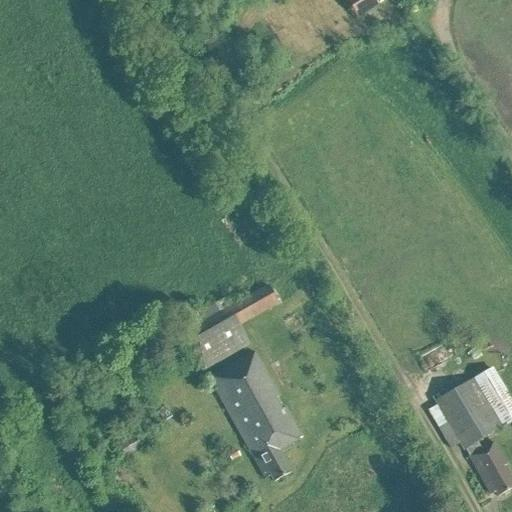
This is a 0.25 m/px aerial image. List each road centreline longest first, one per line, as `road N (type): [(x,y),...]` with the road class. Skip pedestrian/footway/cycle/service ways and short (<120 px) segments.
road 1 (track): [(339,282),(472,511)]
road 2 (unclassified): [(511,171),(426,28),(428,0)]
road 3 (track): [(409,511),(346,400)]
